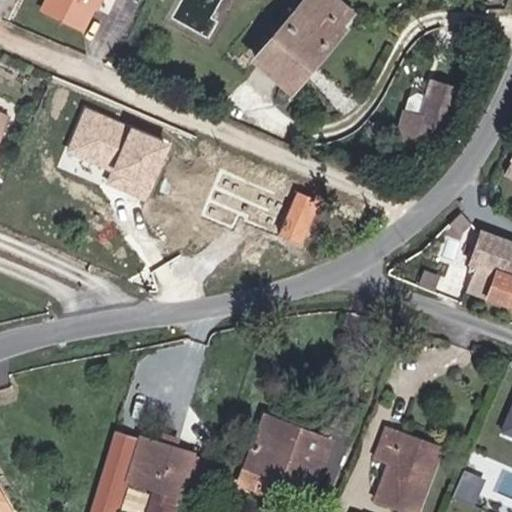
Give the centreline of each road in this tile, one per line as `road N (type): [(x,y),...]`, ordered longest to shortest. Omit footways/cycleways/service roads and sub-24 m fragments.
road 1 (unknown): [(393,241),(338,200),(0,52)]
road 2 (unclassified): [(354,265),(299,288),(0,346)]
road 3 (unclassified): [(511,81),(490,132),(441,199),(354,265)]
road 4 (residential): [(354,265),(377,287),(511,337)]
road 5 (unknown): [(0,243),(76,273),(130,319)]
